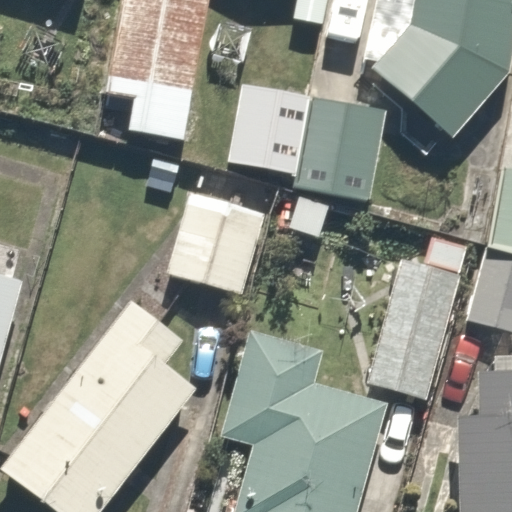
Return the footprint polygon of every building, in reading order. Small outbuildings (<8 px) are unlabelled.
[(117,0),(102,96),(127,99),(121,137),(177,146),(199,0),(117,0)] [(511,0),(407,0),(403,28),(364,71),(439,142),(500,82),(511,6),(511,0)] [(378,121),(302,108),(288,190),(365,202),(378,121)] [(511,173),(489,171),(481,254),(511,256),(511,173)] [(259,214),(183,191),(157,278),(232,301),(259,214)] [(511,267),(476,258),(460,321),(511,334),(511,267)] [(451,286),(391,270),(360,388),(420,404),(451,286)] [(0,351),(17,292),(0,287),(0,351)] [(158,366),(178,344),(134,305),(0,457),(0,479),(37,511),(96,511),(196,399),(158,366)] [(237,343),(211,442),(237,449),(220,511),(354,511),(380,411),(337,400),(345,371),(237,343)] [(469,380),(470,418),(449,418),(449,511),(511,511),(511,354),(485,355),(485,380),(469,380)]
